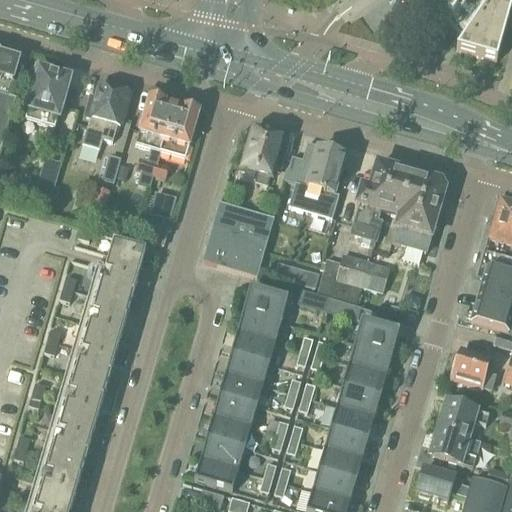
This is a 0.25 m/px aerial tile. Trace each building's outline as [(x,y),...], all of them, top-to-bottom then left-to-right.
[(495,66),(511,10),(496,0),(493,0),(488,8),(478,2),(479,0),(429,0),(449,26),(450,25),(463,42),(455,54),(495,66)] [(511,0),(479,0),(478,2),(488,8),(493,0),(496,0),(511,10),(511,4),(511,0)] [(0,147),(1,147),(14,102),(7,100),(16,67),(17,67),(17,66),(0,60),(0,147)] [(27,114),(24,124),(53,132),(55,122),(56,122),(60,111),(61,111),(66,95),(64,95),(67,84),(38,76),(26,114),(27,114)] [(81,149),(98,154),(101,146),(111,148),(116,131),(119,131),(128,101),(98,92),(94,106),(88,105),(83,121),(88,123),(81,149)] [(147,194),(172,112),(163,109),(164,108),(148,103),(134,150),(150,154),(146,166),(139,164),(135,176),(140,178),(136,190),(147,194)] [(180,115),(172,112),(147,194),(148,194),(151,181),(164,185),(168,172),(156,169),(159,157),(184,164),(198,119),(180,113),(180,115)] [(254,188),(259,190),(266,192),(269,182),(270,182),(273,172),(279,174),(284,158),(277,156),(280,146),(252,137),(242,173),(257,178),(254,188)] [(315,221),(319,222),(329,225),(334,207),(330,206),(332,200),(343,163),(333,160),(333,157),(306,149),(300,166),(290,163),(284,186),(294,189),(288,212),(315,220),(315,221)] [(33,202),(48,206),(58,169),(44,165),(33,202)] [(401,218),(412,180),(375,169),(368,195),(360,193),(355,210),(358,210),(350,240),(374,247),(380,228),(375,227),(378,216),(389,220),(390,215),(399,217),(401,218)] [(415,270),(419,256),(424,258),(443,195),(439,188),(412,180),(401,218),(399,217),(390,248),(404,252),(400,266),(415,270)] [(94,192),(86,222),(99,225),(108,195),(94,192)] [(491,223),(494,224),(491,233),(488,233),(474,282),(482,284),(469,328),(506,339),(511,317),(511,207),(496,203),(491,223)] [(219,208),(202,266),(256,282),(273,223),(219,208)] [(140,245),(161,252),(168,228),(147,222),(140,245)] [(119,231),(115,230),(112,241),(131,246),(136,232),(120,227),(119,231)] [(79,233),(76,243),(86,246),(89,236),(79,233)] [(114,243),(108,261),(104,275),(136,284),(144,258),(141,257),(143,251),(114,243)] [(335,286),(359,293),(367,268),(367,267),(342,260),(335,286)] [(272,282),(299,289),(313,293),(317,278),(303,274),(276,267),(272,282)] [(367,268),(359,293),(378,298),(381,299),(388,274),(367,268)] [(100,289),(96,303),(128,313),(136,284),(104,275),(104,277),(110,279),(107,289),(101,287),(100,290),(100,289)] [(65,282),(61,293),(72,296),(75,285),(65,282)] [(356,305),(359,293),(335,286),(331,298),(356,305)] [(72,296),(61,293),(58,305),(68,308),(72,296)] [(242,316),(280,327),(286,305),(248,294),(242,316)] [(294,307),(323,316),(327,302),(298,294),(294,307)] [(360,312),(327,302),(323,316),(356,325),(360,312)] [(96,303),(88,330),(120,340),(128,313),(96,303)] [(242,316),(236,337),(274,348),(280,327),(242,316)] [(353,348),(391,360),(398,338),(359,327),(353,348)] [(113,366),(120,340),(88,330),(81,356),(113,366)] [(49,335),(46,346),(56,349),(60,338),(49,335)] [(230,358),(268,369),(274,348),(236,337),(230,358)] [(301,341),(298,351),(307,354),(310,343),(301,341)] [(490,350),(511,356),(511,345),(493,341),(490,350)] [(56,349),(46,346),(43,358),(53,361),(56,349)] [(317,346),(313,360),(322,362),(326,349),(317,346)] [(391,360),(353,348),(347,370),(385,381),(391,360)] [(307,354),(298,351),(293,368),(303,371),(307,354)] [(66,408),(65,410),(97,419),(113,366),(81,356),(80,357),(87,359),(84,369),(78,367),(77,369),(77,370),(69,396),(69,398),(75,400),(72,410),(66,408)] [(487,364),(459,356),(451,385),(488,396),(492,382),(483,379),(487,364)] [(230,358),(223,379),(262,390),(268,369),(230,358)] [(511,391),(511,393),(511,359),(503,389),(511,391)] [(318,376),(322,362),(313,360),(309,373),(318,376)] [(379,402),(385,381),(347,370),(341,391),(379,402)] [(217,400),(255,411),(262,390),(223,379),(217,400)] [(286,394),(295,397),(298,386),(289,384),(286,394)] [(34,388),(31,400),(41,403),(44,391),(34,388)] [(305,388),(301,402),(310,405),(314,391),(305,388)] [(373,423),(379,402),(341,391),(335,412),(373,423)] [(295,397),(286,394),(281,411),(290,414),(295,397)] [(41,403),(31,400),(27,411),(38,414),(41,403)] [(249,433),(255,411),(217,400),(211,421),(249,433)] [(306,418),(310,405),(301,402),(297,416),(306,418)] [(436,434),(466,443),(471,428),(483,431),(487,420),(444,407),(436,434)] [(90,445),(97,419),(65,410),(58,435),(90,445)] [(367,444),(373,423),(335,412),(329,433),(367,444)] [(511,418),(502,416),(498,429),(509,432),(505,447),(511,448),(511,418)] [(205,442),(243,454),(249,433),(211,421),(205,442)] [(274,436),(283,439),(286,428),(277,426),(274,436)] [(293,431),(289,444),(297,447),(301,433),(293,431)] [(361,465),(367,444),(329,433),(323,454),(361,465)] [(461,459),(466,443),(436,434),(428,461),(471,474),(474,463),(461,459)] [(54,449),(50,463),(82,472),(90,445),(58,435),(57,437),(64,439),(61,449),(55,447),(54,449)] [(283,439),(274,436),(269,453),(278,456),(283,439)] [(19,441),(15,452),(26,456),(29,444),(19,441)] [(237,475),(243,454),(205,442),(199,464),(237,475)] [(294,460),(297,447),(289,444),(285,458),(294,460)] [(26,456),(15,452),(12,464),(22,467),(26,456)] [(355,486),(361,465),(323,454),(316,475),(355,486)] [(74,498),(82,472),(50,463),(46,475),(46,476),(46,478),(52,480),(49,490),(43,488),(42,489),(74,498)] [(237,475),(199,464),(193,485),(231,496),(237,475)] [(265,467),(262,478),(271,481),(274,470),(265,467)] [(508,478),(489,472),(485,485),(504,490),(508,478)] [(280,473),(277,486),(285,489),(289,475),(280,473)] [(421,474),(414,498),(446,507),(449,498),(457,500),(461,485),(421,474)] [(348,507),(355,486),(316,475),(310,496),(348,507)] [(271,481),(262,478),(257,495),(266,498),(271,481)] [(499,511),(505,492),(472,483),(463,511),(499,511)] [(281,502),(285,489),(277,486),(273,500),(281,502)] [(42,489),(35,511),(70,511),(74,498),(42,489)] [(3,494),(0,505),(10,509),(14,497),(3,494)] [(219,511),(223,500),(201,494),(197,508),(211,511),(219,511)] [(347,511),(348,507),(310,496),(305,511),(347,511)] [(238,511),(241,504),(230,501),(226,511),(238,511)]
